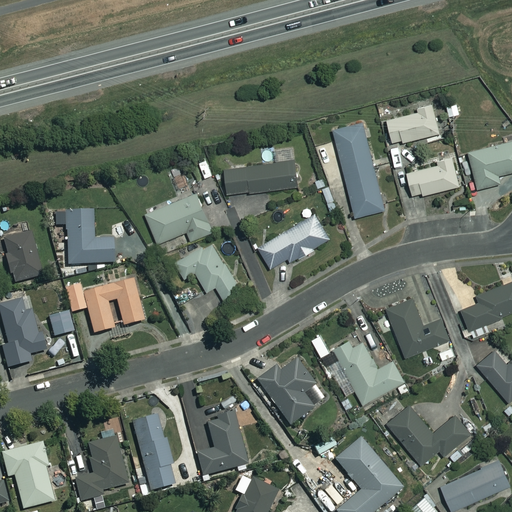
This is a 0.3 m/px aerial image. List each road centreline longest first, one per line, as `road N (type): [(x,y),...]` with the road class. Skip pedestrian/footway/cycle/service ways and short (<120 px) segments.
road 1 (residential): [(511,237),(395,258),(228,346),(0,408)]
road 2 (trunk): [(380,0),(0,98)]
road 3 (trunk): [(0,87),(330,0)]
